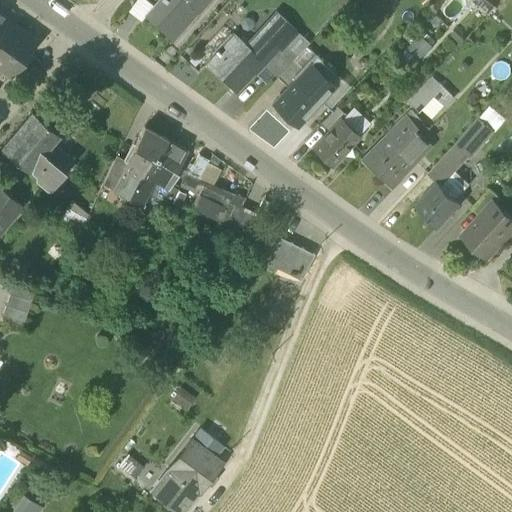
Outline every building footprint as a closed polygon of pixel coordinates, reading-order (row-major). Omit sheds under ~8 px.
[(142,21),(145,16),(153,5),(147,0),(136,0),(128,11),(142,21)] [(159,0),(145,16),(166,34),(191,6),(198,11),(207,0),(159,0)] [(474,0),(490,14),(497,7),(487,0),(474,0)] [(0,31),(8,20),(0,13),(0,31)] [(206,63),(236,90),(253,72),(254,72),(262,63),(267,59),(269,60),(285,44),(296,32),(276,13),(246,46),(234,34),(214,55),(206,63)] [(36,41),(8,20),(0,31),(0,68),(10,76),(36,41)] [(204,45),(214,55),(234,34),(224,25),(204,45)] [(297,30),(296,32),(285,44),(297,55),(306,46),(309,42),(297,30)] [(433,46),(420,34),(407,48),(420,60),(433,46)] [(274,74),(277,77),(293,60),(297,55),(285,44),(269,60),(267,59),(262,63),(274,74)] [(302,68),(315,54),(306,46),(297,55),(293,60),(302,68)] [(273,104),(297,126),(312,110),(321,100),(315,94),(335,73),(315,54),(302,68),(303,70),(296,77),(297,78),(288,87),(273,104)] [(302,68),(293,60),(277,77),(288,87),(297,78),(296,77),(303,70),(302,68)] [(262,63),(254,72),(266,84),(274,74),(262,63)] [(315,94),(321,100),(330,109),(350,87),(335,73),(315,94)] [(58,86),(67,94),(77,83),(68,75),(58,86)] [(434,96),(444,105),(453,96),(434,77),(431,80),(437,85),(431,92),(435,95),(434,96)] [(410,103),(420,112),(422,109),(434,96),(435,95),(431,92),(437,85),(431,80),(410,103)] [(434,96),(422,109),(432,118),(444,105),(434,96)] [(337,106),(321,123),(329,131),(341,118),(345,114),(337,106)] [(353,106),(345,114),(341,118),(360,136),(371,124),(353,106)] [(488,107),(479,117),(494,131),(503,120),(488,107)] [(32,111),(16,129),(44,152),(52,143),(59,134),(32,111)] [(408,115),(419,126),(424,122),(413,111),(408,115)] [(362,160),(391,188),(431,147),(415,131),(419,126),(408,115),(362,160)] [(479,117),(455,144),(468,156),(469,157),(494,131),(479,117)] [(312,149),(331,166),(360,136),(341,118),(329,131),(312,149)] [(125,164),(141,172),(151,155),(158,159),(168,141),(142,126),(141,126),(123,159),(121,161),(125,164)] [(28,171),(31,168),(44,152),(16,129),(1,147),(28,171)] [(168,141),(158,159),(176,171),(188,152),(168,141)] [(44,152),(66,170),(73,161),(52,143),(44,152)] [(455,144),(429,173),(437,181),(437,180),(442,184),(455,170),(468,156),(455,144)] [(66,170),(44,152),(31,168),(37,173),(38,179),(47,187),(52,186),(56,182),(56,183),(65,171),(66,170)] [(189,171),(198,176),(207,161),(208,159),(200,154),(189,171)] [(121,161),(123,159),(116,155),(102,185),(112,190),(125,164),(121,161)] [(151,155),(141,172),(152,178),(167,187),(169,184),(176,171),(158,159),(151,155)] [(222,170),(207,161),(198,176),(196,179),(198,180),(213,185),(222,170)] [(141,172),(125,164),(112,190),(128,198),(141,172)] [(414,206),(437,228),(461,202),(465,197),(460,194),(470,183),(455,170),(442,184),(437,180),(437,181),(414,206)] [(139,204),(152,178),(141,172),(128,198),(139,204)] [(196,179),(184,174),(179,186),(193,192),(198,180),(196,179)] [(179,190),(169,184),(167,187),(152,178),(139,204),(170,207),(179,190)] [(0,231),(22,205),(0,186),(0,231)] [(472,208),(481,216),(494,202),(495,203),(500,198),(490,189),(472,208)] [(193,209),(214,220),(222,205),(201,194),(193,209)] [(57,218),(78,236),(88,215),(72,201),(57,218)] [(463,235),(487,257),(511,229),(511,218),(495,203),(494,202),(481,216),(463,235)] [(225,226),(247,237),(257,215),(236,204),(225,226)] [(268,263),(302,280),(315,254),(281,238),(268,263)] [(31,302),(35,291),(13,283),(9,294),(31,302)] [(27,313),(31,302),(9,294),(6,306),(27,313)] [(23,324),(27,313),(6,306),(2,317),(23,324)] [(195,398),(180,388),(172,400),(187,410),(195,398)] [(201,430),(192,441),(213,457),(222,446),(201,430)] [(221,463),(213,457),(192,441),(191,439),(168,468),(175,474),(168,484),(190,502),(206,482),(211,487),(219,477),(213,473),(221,463)] [(143,467),(128,455),(118,466),(134,479),(143,467)] [(151,489),(159,495),(168,484),(175,474),(168,468),(151,489)] [(159,495),(180,511),(182,511),(190,502),(168,484),(159,495)] [(36,511),(39,508),(24,498),(14,511),(36,511)]
